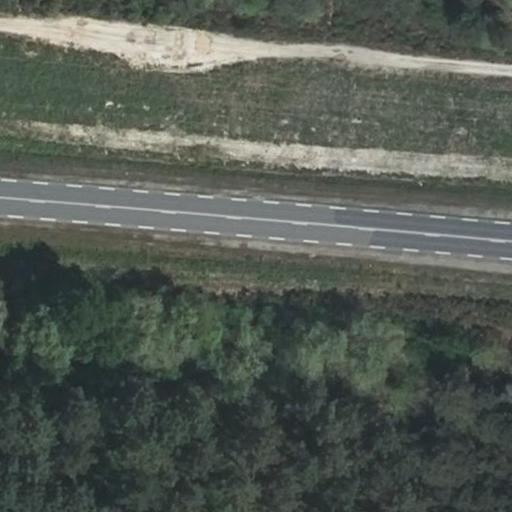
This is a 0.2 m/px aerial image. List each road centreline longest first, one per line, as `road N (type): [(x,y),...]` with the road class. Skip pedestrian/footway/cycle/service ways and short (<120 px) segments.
road 1 (track): [(511,68),(0,18)]
road 2 (primary): [(0,198),(511,237)]
